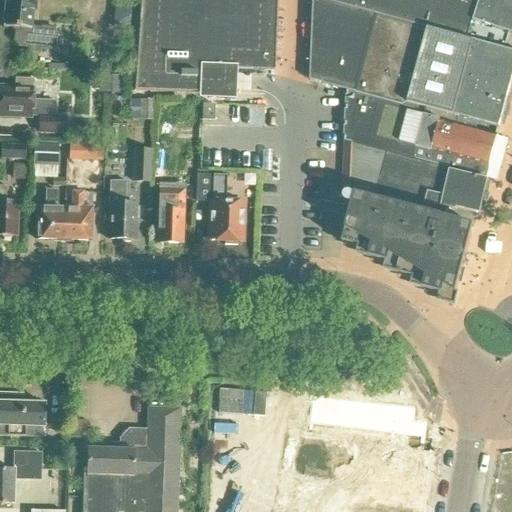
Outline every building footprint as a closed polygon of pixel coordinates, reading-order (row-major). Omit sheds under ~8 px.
[(5,0),(2,29),(12,30),(12,31),(14,33),(13,42),(19,48),(27,49),(26,53),(39,54),(40,50),(52,51),(54,30),(42,29),(42,31),(31,30),(33,0),(5,0)] [(140,0),(133,93),(198,95),(208,95),(208,100),(233,101),(235,72),(237,72),(274,73),(276,0),(140,0)] [(313,0),(310,82),(348,92),(454,121),(455,117),(499,129),(511,82),(511,53),(479,44),(468,41),(378,16),(317,0),(313,0)] [(317,0),(378,16),(382,0),(317,0)] [(382,0),(378,16),(468,41),(479,0),(382,0)] [(511,0),(479,0),(468,41),(479,44),(483,27),(511,34),(511,0)] [(112,13),(111,28),(122,29),(124,14),(112,13)] [(98,77),(97,95),(123,95),(124,78),(98,77)] [(0,88),(0,117),(28,118),(38,118),(37,135),(65,136),(65,118),(55,118),(56,104),(28,103),(29,80),(13,80),(12,89),(0,88)] [(346,142),(486,180),(497,137),(453,124),(454,121),(348,92),(348,96),(346,142)] [(139,122),(151,122),(152,102),(132,101),(132,113),(139,113),(139,122)] [(214,107),(202,106),(201,122),(213,123),(214,107)] [(343,141),(342,189),(474,226),(486,180),(346,142),(343,141)] [(33,167),(57,168),(58,145),(34,144),(33,167)] [(0,161),(24,162),(25,147),(1,146),(0,161)] [(84,146),(83,162),(103,163),(104,147),(84,146)] [(132,184),(149,185),(150,152),(133,151),(132,184)] [(12,166),(12,181),(25,182),(25,167),(12,166)] [(165,191),(166,175),(154,174),(153,191),(165,191)] [(196,178),(195,204),(209,204),(208,243),(223,243),(223,247),(235,248),(235,244),(242,244),(243,205),(225,205),(226,179),(211,178),(196,178)] [(107,241),(134,242),(135,222),(137,222),(138,210),(136,210),(136,207),(125,206),(126,182),(109,182),(107,241)] [(0,237),(16,238),(17,205),(5,205),(6,189),(0,188),(0,237)] [(62,242),(64,209),(56,209),(57,193),(46,192),(45,208),(36,208),(35,241),(62,242)] [(64,209),(62,242),(90,243),(91,210),(82,209),(83,193),(72,193),(71,209),(64,209)] [(456,296),(474,228),(424,214),(425,212),(357,193),(356,196),(355,196),(342,244),(371,252),(369,260),(398,268),(396,276),(425,284),(423,292),(441,297),(442,292),(456,296)] [(156,245),(181,246),(182,215),(171,215),(172,202),(160,202),(159,214),(157,214),(156,245)] [(25,397),(0,396),(0,438),(43,440),(43,430),(44,430),(45,408),(24,407),(25,397)] [(414,511),(424,435),(425,432),(426,424),(425,424),(413,423),(414,408),(411,408),(312,397),(309,425),(310,425),(300,511),(414,511)] [(223,436),(241,436),(241,489),(270,489),(269,464),(258,465),(258,407),(223,408),(223,436)] [(84,476),(82,511),(176,511),(179,411),(147,410),(146,432),(128,432),(120,441),(120,446),(110,446),(110,452),(87,452),(87,476),(84,476)] [(286,455),(287,431),(273,431),(272,455),(286,455)] [(46,468),(62,469),(63,446),(46,445),(46,468)] [(0,506),(11,506),(11,482),(40,483),(41,455),(12,454),(12,472),(0,472),(0,506)]
